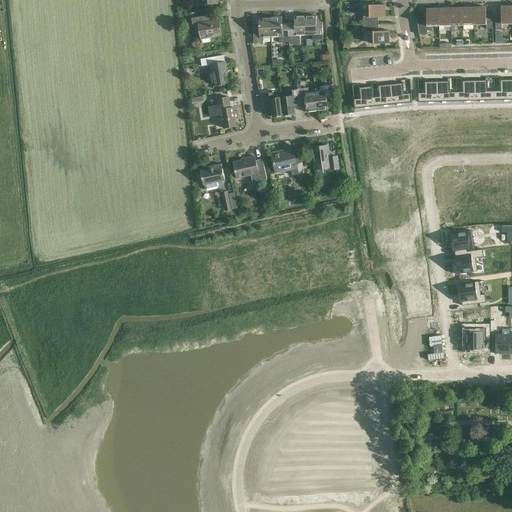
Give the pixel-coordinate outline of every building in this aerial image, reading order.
[(363,12),(364,24),(378,24),(378,17),(385,17),(385,4),(367,5),(367,12),(363,12)] [(511,23),(511,6),(501,7),(501,14),(495,15),(495,29),(501,28),(501,24),(511,23)] [(473,7),(462,8),(462,25),(474,25),(473,7)] [(486,7),(473,7),(474,25),(486,25),(486,29),(492,29),(492,15),(486,15),(486,7)] [(439,26),(438,8),(426,9),(426,16),(416,17),(419,35),(427,34),(427,30),(432,30),(432,26),(439,26)] [(450,8),(438,8),(439,26),(439,30),(444,30),(444,26),(450,26),(451,31),(450,8)] [(462,8),(450,8),(451,31),(456,30),(455,25),(462,25),(462,8)] [(210,37),(221,36),(218,20),(205,22),(204,16),(191,18),(193,29),(199,28),(201,43),(211,41),(210,37)] [(288,27),(288,28),(289,43),(289,45),(300,44),(299,35),(306,35),(305,16),(294,17),(294,27),(288,27)] [(316,16),(305,16),(306,35),(312,35),(312,40),(323,40),(322,26),(316,26),(316,16)] [(271,37),(270,17),(258,18),(259,29),(253,29),(253,44),(263,43),(263,38),(271,37)] [(282,17),(270,17),(271,37),(279,37),(279,43),(289,43),(288,28),(282,28),(282,17)] [(378,24),(364,24),(364,32),(367,31),(367,37),(371,37),(372,44),(389,43),(389,31),(378,31),(378,24)] [(214,85),(229,83),(225,62),(224,55),(200,59),(202,66),(211,65),(214,85)] [(500,91),(494,91),(494,100),(511,99),(511,79),(500,80),(500,91)] [(487,80),(475,81),(475,101),(494,100),(494,91),(487,91),(487,80)] [(425,93),(418,93),(418,102),(437,102),(437,81),(424,82),(425,93)] [(449,81),(437,81),(437,102),(456,101),(456,92),(450,92),(449,81)] [(463,92),(456,92),(456,101),(475,101),(475,81),(462,81),(463,92)] [(403,83),(390,84),(393,104),(412,102),(411,93),(404,94),(403,83)] [(373,97),(374,106),(393,104),(390,84),(378,86),(379,96),(373,97)] [(321,91),(315,92),(317,111),(328,109),(327,99),(333,98),(331,85),(320,86),(321,91)] [(360,98),(353,99),(354,108),(374,106),(373,97),(372,86),(359,88),(360,98)] [(297,89),(297,90),(299,103),(305,102),(306,112),(317,111),(315,92),(309,93),(308,88),(301,89),(297,89)] [(287,96),(281,97),(283,115),(285,115),(285,116),(286,117),(290,116),(291,115),(291,114),(294,114),(293,105),(299,105),(299,103),(297,90),(287,91),(287,96)] [(283,115),(281,97),(275,98),(274,93),(263,94),(265,109),(271,108),(272,117),(283,115)] [(223,128),(236,126),(233,107),(227,108),(227,104),(229,104),(228,97),(213,99),(214,106),(209,107),(210,116),(221,114),(223,128)] [(328,146),(312,148),(315,169),(316,175),(325,174),(324,168),(330,167),(331,170),(339,169),(337,156),(329,157),(328,146)] [(291,174),(304,171),(301,158),(295,159),(293,152),(282,154),(282,152),(271,154),(275,172),(290,169),(291,174)] [(255,156),(245,158),(246,160),(233,162),(236,178),(250,175),(252,182),(266,179),(262,159),(255,160),(255,156)] [(203,185),(225,180),(221,164),(212,166),(213,168),(200,171),(203,185)] [(234,193),(228,194),(227,191),(221,193),(225,210),(237,208),(234,193)] [(467,231),(450,233),(452,251),(454,251),(455,254),(474,251),(474,250),(471,230),(467,231)] [(455,256),(453,256),(456,274),(473,272),(473,271),(477,271),(475,258),(483,257),(482,249),(474,250),(474,251),(455,254),(455,256)] [(475,282),(457,284),(459,302),(461,302),(462,306),(486,302),(485,294),(481,295),(479,281),(475,282)] [(485,328),(466,328),(466,332),(466,350),(476,350),(481,350),(481,348),(485,348),(485,328)] [(509,334),(495,335),(495,354),(509,354),(509,334)]
